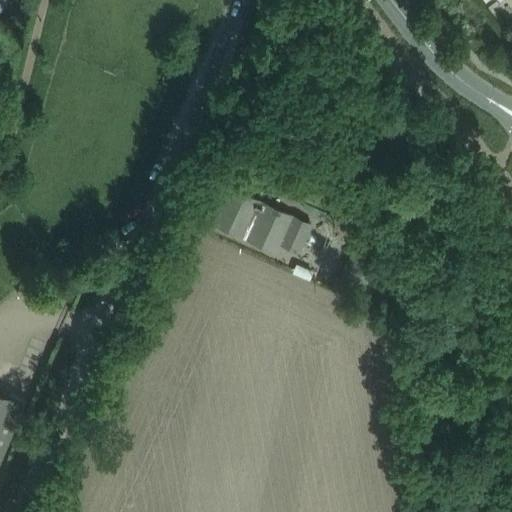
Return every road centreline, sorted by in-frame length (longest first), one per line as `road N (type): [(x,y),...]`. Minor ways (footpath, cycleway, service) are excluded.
road 1 (unclassified): [(18,511),(236,0)]
road 2 (track): [(457,511),(360,0)]
road 3 (tertiary): [(511,117),(444,70),(390,0)]
